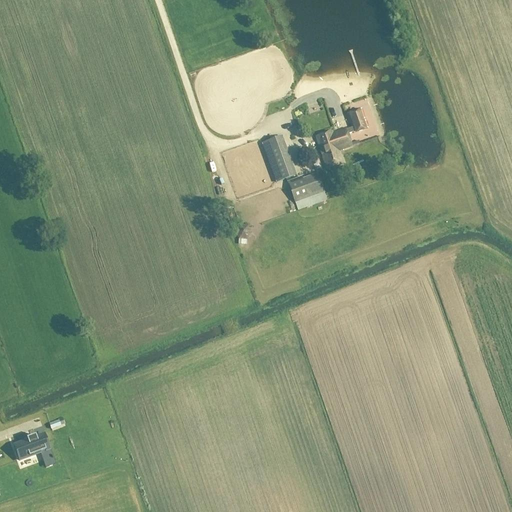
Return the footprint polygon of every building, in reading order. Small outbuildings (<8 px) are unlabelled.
[(351,129),(353,133),(353,134),(368,129),(361,110),(347,115),(351,129)] [(346,130),(332,134),(338,151),(359,144),(358,142),(350,144),(347,135),(353,133),(351,129),(346,131),(346,130)] [(338,151),(332,134),(331,132),(315,137),(326,170),(343,164),(338,151)] [(276,184),(293,178),(278,138),(261,145),(276,184)] [(316,175),(288,186),(298,212),(326,201),(316,175)] [(251,234),(247,227),(238,226),(234,233),(237,240),(245,241),(251,234)] [(19,461),(49,450),(44,435),(36,438),(35,436),(26,440),(27,441),(14,446),(19,461)]
